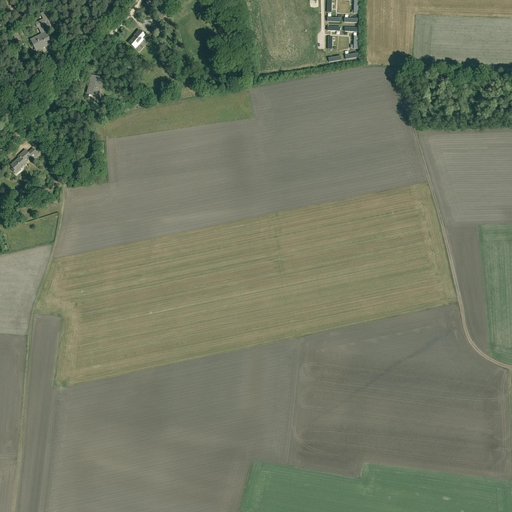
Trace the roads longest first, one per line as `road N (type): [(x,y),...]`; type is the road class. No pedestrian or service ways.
road 1 (track): [(12,511),(30,321),(71,159),(67,146),(27,122)]
road 2 (track): [(511,369),(469,340),(423,164),(393,73),(380,67)]
road 3 (track): [(141,0),(0,151)]
